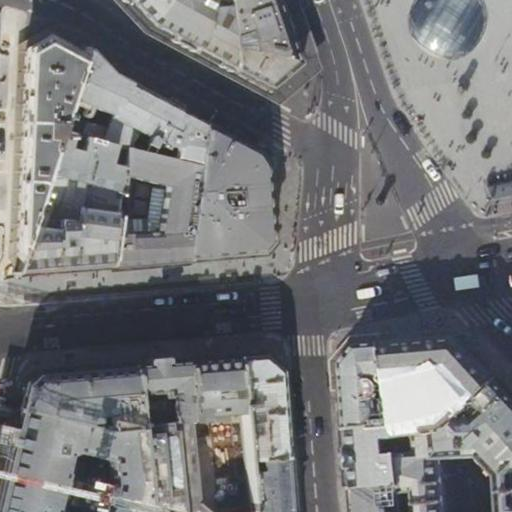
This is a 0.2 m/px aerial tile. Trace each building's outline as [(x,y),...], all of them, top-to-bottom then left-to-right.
[(123,0),(135,13),(147,26),(166,36),(245,78),(267,90),(284,75),(297,64),(285,27),(275,0),(123,0)] [(414,0),(411,6),(410,8),(408,16),(410,31),(416,44),(427,54),(445,60),(449,60),(452,60),(457,59),(465,57),(472,53),(480,44),(486,33),(488,27),(488,15),(486,7),(482,0),(414,0)] [(59,133),(82,58),(81,57),(46,38),(22,50),(18,129),(12,272),(11,272),(12,275),(14,274),(59,133)] [(203,123),(165,103),(110,74),(86,48),(82,58),(59,133),(123,148),(132,130),(144,137),(140,143),(148,147),(151,140),(156,143),(156,145),(162,148),(163,145),(171,147),(169,159),(198,166),(203,123)] [(254,146),(206,121),(205,124),(235,140),(252,150),(254,146)] [(252,150),(235,140),(205,124),(203,123),(198,166),(186,260),(224,257),(260,254),(269,243),(268,229),(266,201),(264,167),(263,164),(255,151),(252,150)] [(124,148),(123,148),(59,133),(14,274),(62,271),(109,267),(124,148)] [(169,159),(124,148),(109,267),(147,263),(186,260),(198,166),(169,159)] [(276,228),(272,166),(264,167),(266,201),(268,229),(276,228)] [(496,380),(457,337),(418,340),(379,344),(390,427),(392,439),(441,432),(496,380)] [(379,344),(362,345),(355,346),(338,365),(341,400),(343,431),(390,427),(379,344)] [(184,360),(184,353),(160,355),(160,362),(184,360)] [(260,354),(235,356),(245,460),(286,457),(282,411),(279,370),(260,354)] [(0,511),(250,511),(250,508),(238,509),(237,501),(249,500),(245,460),(235,356),(218,357),(207,358),(184,360),(187,417),(212,415),(217,464),(193,467),(197,511),(148,511),(130,365),(76,369),(33,373),(21,383),(12,423),(0,472),(0,511)] [(184,360),(160,362),(151,363),(130,365),(148,511),(197,511),(193,467),(187,417),(184,360)] [(511,511),(511,397),(496,380),(441,432),(392,439),(399,482),(402,511),(511,511)] [(392,439),(390,427),(343,431),(346,470),(348,489),(399,482),(392,439)] [(286,458),(286,457),(245,460),(249,500),(250,508),(250,511),(289,511),(288,490),(286,458)] [(294,511),(291,458),(286,458),(288,490),(289,511),(294,511)] [(402,511),(399,482),(348,489),(349,507),(349,511),(402,511)]
